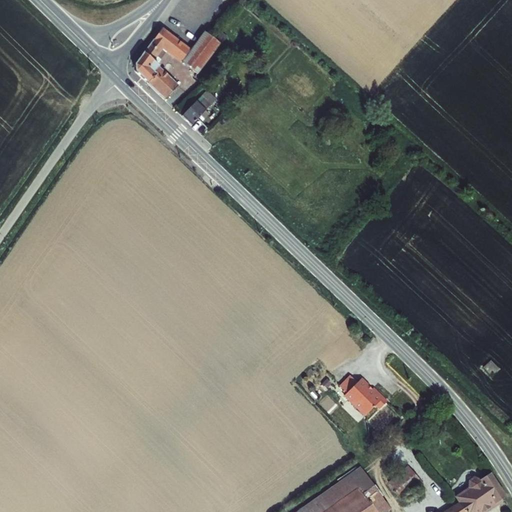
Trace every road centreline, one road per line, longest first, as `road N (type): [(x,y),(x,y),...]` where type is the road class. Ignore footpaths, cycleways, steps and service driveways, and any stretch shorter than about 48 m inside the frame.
road 1 (secondary): [(511,480),(421,367),(114,73)]
road 2 (unclassified): [(0,237),(114,73)]
